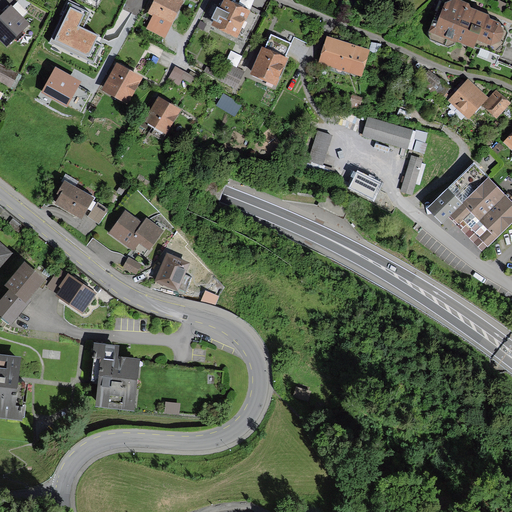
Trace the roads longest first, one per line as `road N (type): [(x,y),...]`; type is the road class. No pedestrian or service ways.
road 1 (tertiary): [(0,190),(134,293),(229,321),(254,344),(264,382),(255,409),(229,435),(106,442),(70,465),(58,494)]
road 2 (trunk): [(302,226),(147,166),(0,133)]
road 3 (trunk): [(302,226),(511,363)]
road 4 (trunk): [(511,346),(393,267),(302,226)]
road 5 (residential): [(450,70),(277,0)]
